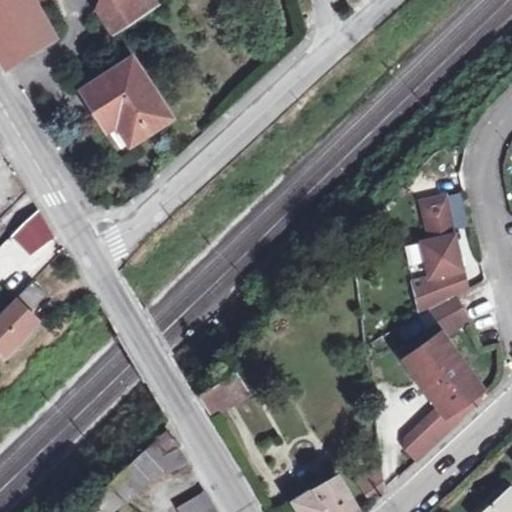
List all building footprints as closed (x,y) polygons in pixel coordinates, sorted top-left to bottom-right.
[(20,0),(0,0),(0,54),(9,70),(53,41),(43,19),(33,23),(20,0)] [(152,0),(105,0),(100,13),(116,38),(158,9),(152,0)] [(174,117),(135,60),(88,92),(124,149),(174,117)] [(455,296),(467,289),(443,195),(418,202),(428,240),(421,242),(429,276),(412,280),(422,316),(430,311),(455,296)] [(418,202),(410,203),(421,242),(428,240),(418,202)] [(37,216),(20,234),(35,257),(53,243),(37,216)] [(0,279),(6,285),(24,266),(2,245),(0,246),(0,279)] [(0,315),(0,352),(5,357),(40,319),(29,309),(45,294),(33,282),(0,315)] [(400,351),(442,406),(426,421),(441,437),(480,401),(483,399),(477,394),(485,389),(444,334),(468,319),(455,296),(430,311),(441,331),(437,334),(415,349),(410,343),(400,351)] [(433,328),(410,343),(415,349),(437,334),(433,328)] [(228,380),(202,397),(209,410),(236,393),(228,380)] [(441,437),(426,421),(407,439),(422,455),(441,437)] [(164,453),(176,443),(167,431),(155,442),(164,453)] [(164,453),(155,442),(129,463),(110,482),(129,499),(161,469),(163,471),(185,457),(176,443),(164,453)] [(387,486),(384,465),(361,485),(373,498),(387,486)] [(336,475),(294,501),(300,511),(358,511),(359,511),(336,475)] [(109,482),(91,500),(102,511),(113,511),(126,500),(109,482)] [(511,511),(511,487),(511,486),(481,511),(511,511)] [(177,511),(215,511),(203,489),(175,507),(177,511)]
